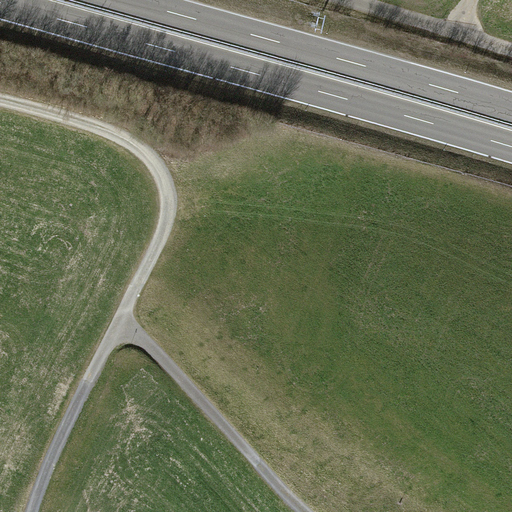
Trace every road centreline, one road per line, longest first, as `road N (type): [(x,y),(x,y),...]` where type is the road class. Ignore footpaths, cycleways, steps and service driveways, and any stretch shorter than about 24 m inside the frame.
road 1 (track): [(0,100),(96,126),(156,165),(168,212),(119,321),(304,511)]
road 2 (trunk): [(0,2),(511,147)]
road 3 (trunk): [(511,108),(124,0)]
road 4 (track): [(119,321),(32,511)]
road 5 (track): [(346,0),(511,50)]
